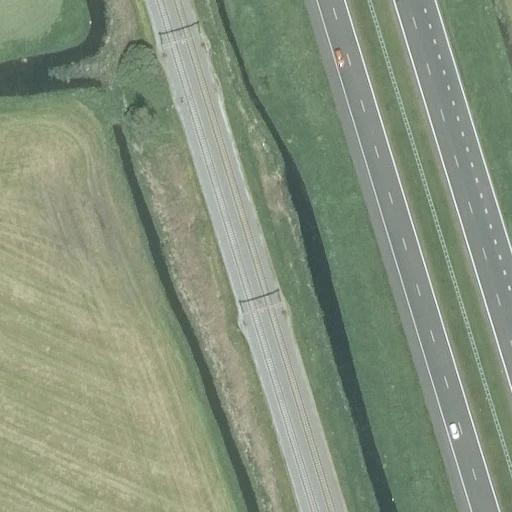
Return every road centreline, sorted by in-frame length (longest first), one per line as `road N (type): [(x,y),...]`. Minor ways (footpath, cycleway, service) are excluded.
road 1 (motorway): [(329,0),(483,511)]
road 2 (motorway): [(511,345),(407,0)]
